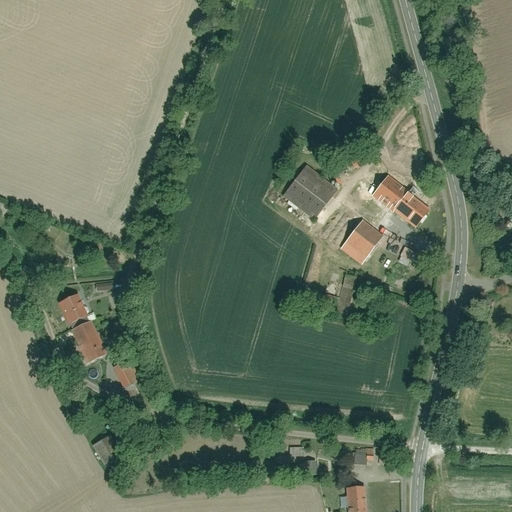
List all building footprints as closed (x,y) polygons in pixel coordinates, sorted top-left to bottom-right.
[(237,0),(235,7),(243,11),(248,0),(237,0)] [(299,168),(278,198),(311,220),(332,191),(299,168)] [(385,176),(369,198),(409,229),(426,207),(385,176)] [(337,210),(319,235),(360,264),(378,239),(337,210)] [(402,249),(397,259),(416,269),(421,259),(402,249)] [(326,300),(339,303),(340,299),(353,301),(355,289),(349,288),(349,291),(329,287),(326,300)] [(77,296),(60,304),(88,363),(106,354),(97,336),(96,337),(86,315),(88,314),(89,312),(87,309),(85,308),(83,309),(77,296)] [(122,365),(111,371),(121,392),(133,386),(122,365)] [(106,440),(90,449),(101,469),(118,459),(106,440)] [(279,468),(279,479),(305,478),(304,467),(279,468)] [(343,511),(363,511),(363,489),(343,490),(343,511)]
